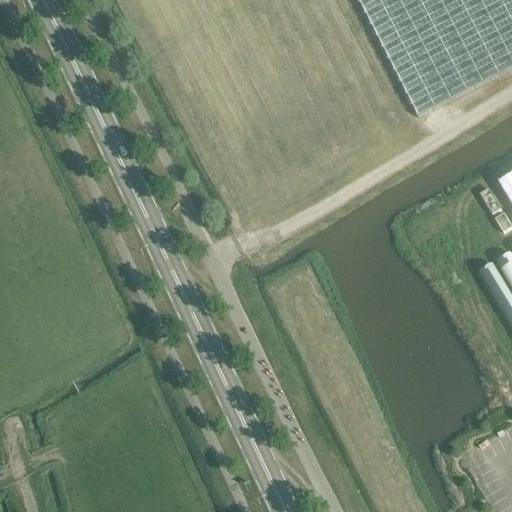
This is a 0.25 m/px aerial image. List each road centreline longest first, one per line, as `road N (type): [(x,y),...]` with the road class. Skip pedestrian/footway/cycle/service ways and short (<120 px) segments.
road 1 (tertiary): [(283,511),(42,0)]
road 2 (unclassified): [(340,511),(186,203)]
road 3 (track): [(211,256),(290,221),(511,93)]
